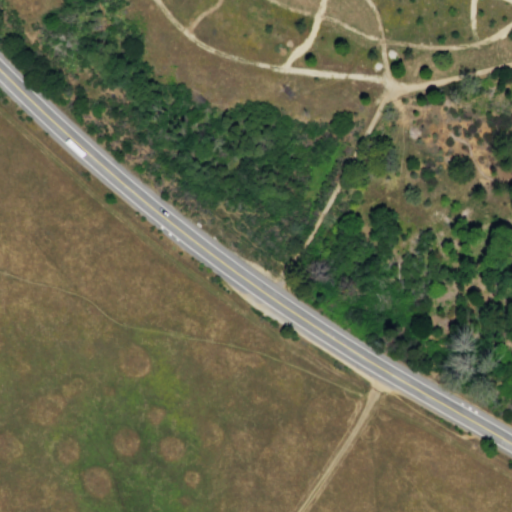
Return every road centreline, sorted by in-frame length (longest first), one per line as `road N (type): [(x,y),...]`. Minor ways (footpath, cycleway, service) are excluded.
road 1 (secondary): [(511,443),(274,301),(139,198),(0,70)]
road 2 (track): [(274,301),(388,94),(511,63)]
road 3 (track): [(366,0),(381,35),(388,94),(409,129),(400,164),(410,205),(470,243),(511,251)]
road 4 (track): [(269,0),(409,47),(468,46),(511,26)]
road 5 (track): [(153,0),(196,43),(230,59),(384,79)]
road 6 (track): [(298,511),(389,373)]
